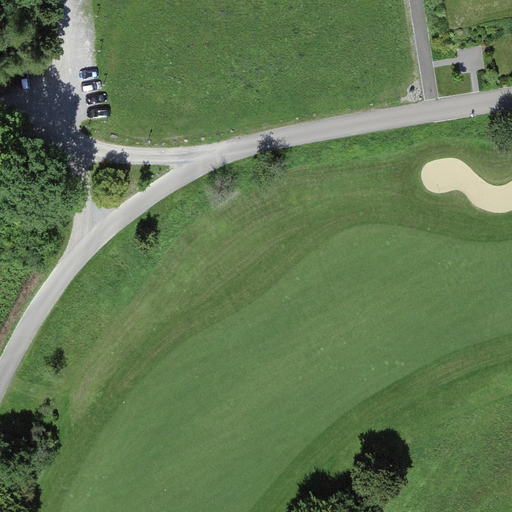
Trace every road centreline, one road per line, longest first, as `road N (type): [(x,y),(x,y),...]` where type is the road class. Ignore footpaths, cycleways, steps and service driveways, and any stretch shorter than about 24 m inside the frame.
road 1 (unclassified): [(0,384),(39,305),(93,241),(203,165),(310,131),(511,99)]
road 2 (track): [(60,0),(68,108),(93,241)]
road 3 (track): [(73,135),(117,153),(249,146)]
